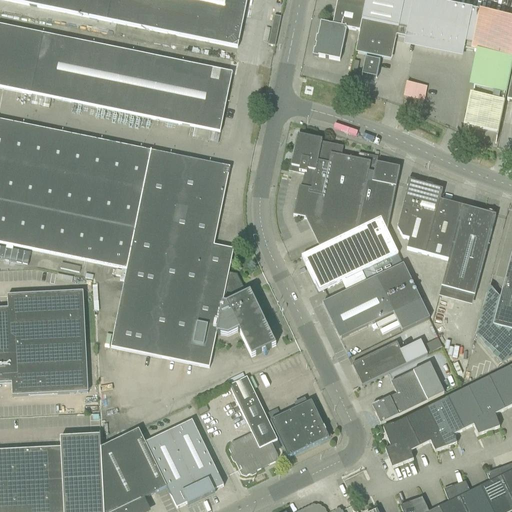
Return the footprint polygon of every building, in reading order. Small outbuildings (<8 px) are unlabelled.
[(0,0),(237,49),(244,16),(247,0),(0,0)] [(346,30),(359,33),(361,22),(365,0),(337,0),(332,26),(320,24),(315,51),(314,57),(339,62),(346,30)] [(365,0),(364,11),(361,22),(397,29),(396,37),(405,39),(404,46),(462,58),(464,51),(479,54),(470,115),(469,125),(497,131),(496,138),(497,138),(499,128),(511,65),(511,19),(481,13),(417,0),(365,0)] [(268,46),(275,48),(281,18),(273,17),(268,46)] [(361,22),(359,33),(356,46),(363,56),(365,56),(361,77),(376,80),(380,59),(383,60),(392,53),(397,29),(361,22)] [(0,89),(210,132),(220,134),(232,75),(0,27),(0,89)] [(403,98),(424,103),(424,101),(411,99),(413,87),(407,86),(407,84),(406,84),(403,98)] [(411,99),(424,101),(426,88),(407,84),(407,86),(413,87),(411,99)] [(199,367),(209,369),(214,343),(215,340),(216,336),(225,338),(228,338),(239,333),(243,340),(251,358),(275,347),(272,340),(249,294),(246,296),(243,289),(237,276),(228,274),(233,251),(213,247),(229,169),(220,167),(96,141),(3,122),(0,121),(0,244),(96,265),(126,271),(125,272),(126,272),(112,340),(110,349),(199,367)] [(192,139),(218,144),(220,134),(194,129),(192,139)] [(319,248),(319,249),(356,231),(380,219),(386,232),(399,170),(376,165),(377,158),(358,154),(357,161),(341,158),(343,148),(321,144),(322,142),(297,137),(291,168),(299,170),(298,174),(304,175),(301,189),(299,188),(293,218),(317,222),(327,244),(319,248)] [(406,251),(425,256),(439,202),(442,192),(432,189),(433,187),(425,185),(425,187),(414,184),(415,182),(408,180),(406,188),(408,188),(397,230),(402,240),(409,241),(406,251)] [(425,256),(448,262),(462,208),(449,205),(449,203),(442,201),(442,203),(439,202),(425,256)] [(462,208),(448,262),(441,289),(474,298),(495,217),(493,217),(493,215),(486,213),(486,215),(462,208)] [(319,249),(301,257),(316,289),(318,294),(324,292),(333,287),(371,269),(375,279),(403,266),(398,256),(386,232),(380,219),(356,231),(327,245),(319,249)] [(511,252),(492,328),(511,333),(511,252)] [(429,320),(420,302),(403,266),(375,279),(322,305),(339,341),(393,315),(402,334),(429,320)] [(0,346),(85,345),(83,293),(7,297),(7,310),(0,310),(0,346)] [(371,384),(407,366),(427,356),(420,343),(400,353),(399,352),(396,345),(360,362),(351,367),(362,388),(371,384)] [(85,345),(0,346),(0,385),(11,385),(12,398),(88,394),(85,345)] [(396,396),(378,405),(376,406),(374,412),(373,412),(380,426),(444,395),(429,365),(391,384),(396,396)] [(511,375),(509,369),(488,380),(504,412),(511,407),(511,375)] [(246,379),(237,384),(228,388),(251,435),(230,445),(228,451),(230,455),(230,458),(232,463),(235,464),(240,476),(246,478),(249,476),(251,477),(256,475),(257,473),(260,471),(260,470),(261,468),(267,465),(269,466),(276,463),(278,458),(272,445),(277,442),(246,379)] [(488,380),(468,390),(489,433),(499,429),(494,417),(504,412),(488,380)] [(468,390),(447,400),(463,432),(473,427),(478,437),(489,433),(468,390)] [(447,400),(426,410),(446,450),(456,446),(453,437),(463,432),(447,400)] [(270,423),(287,459),(330,439),(326,434),(311,403),(270,423)] [(426,410),(406,421),(420,449),(430,444),(435,454),(446,450),(426,410)] [(420,449),(406,421),(392,427),(392,426),(383,430),(390,449),(387,451),(384,452),(387,459),(392,470),(413,462),(410,454),(420,449)] [(192,423),(145,445),(166,489),(176,510),(186,505),(187,508),(214,495),(213,493),(223,488),(192,423)] [(101,450),(103,511),(136,511),(133,505),(166,489),(145,445),(139,431),(101,450)] [(103,511),(101,450),(100,436),(99,436),(99,438),(60,439),(60,450),(0,452),(0,511),(103,511)] [(511,465),(497,471),(511,502),(511,465)] [(489,484),(479,489),(491,511),(511,511),(511,502),(497,471),(486,475),(489,484)] [(465,483),(453,488),(465,511),(491,511),(479,489),(470,493),(465,483)] [(448,504),(438,509),(439,511),(465,511),(453,488),(443,491),(448,504)] [(427,511),(422,500),(410,504),(414,511),(439,511),(438,509),(432,511),(427,511)]
